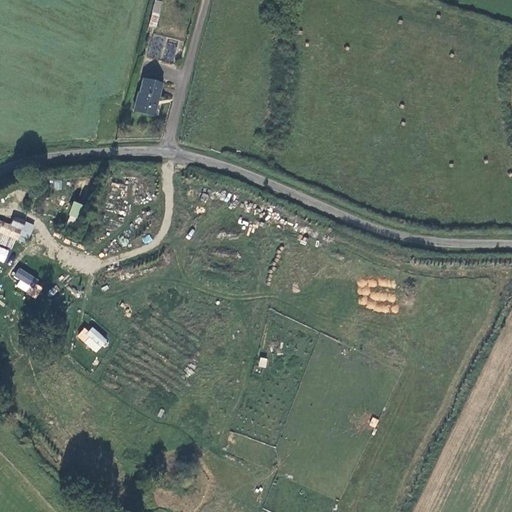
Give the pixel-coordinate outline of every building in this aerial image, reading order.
[(148,27),(155,28),(162,2),(155,1),(148,27)] [(277,17),(286,18),(287,8),(278,7),(277,17)] [(152,118),(161,85),(143,80),(139,94),(138,94),(133,112),(152,118)] [(76,223),(81,203),(73,201),(68,221),(76,223)] [(0,222),(0,233),(16,241),(23,225),(12,221),(10,227),(0,222)] [(0,261),(4,263),(9,250),(0,246),(0,261)] [(19,280),(15,286),(36,299),(45,285),(18,267),(13,276),(19,280)] [(78,337),(96,353),(108,340),(90,324),(78,337)] [(258,366),(266,368),(268,359),(260,357),(258,366)]
